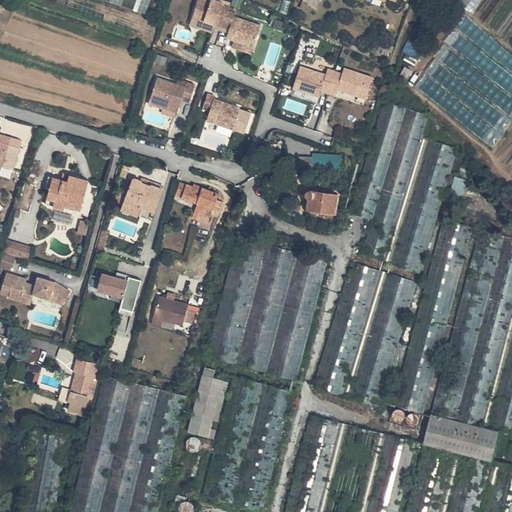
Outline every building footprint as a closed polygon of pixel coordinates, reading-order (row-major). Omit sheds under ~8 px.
[(110,0),(148,11),(151,0),(110,0)] [(187,0),(187,3),(196,5),(197,11),(223,20),(220,28),(231,32),(248,39),(255,18),(229,7),(229,0),(187,0)] [(462,0),(460,3),(473,12),(482,0),(462,0)] [(196,5),(187,3),(184,10),(220,28),(223,20),(197,11),(196,5)] [(492,144),(511,119),(511,50),(469,15),(414,83),(492,144)] [(248,39),(231,32),(229,36),(247,43),(248,39)] [(331,88),(337,71),(322,66),(320,71),(295,62),(286,85),(311,94),(313,88),(329,93),(331,88)] [(368,75),(340,65),(331,88),(360,98),(368,75)] [(180,87),(184,74),(176,71),(175,75),(146,66),(139,87),(153,92),(168,98),(170,90),(172,84),(180,87)] [(180,87),(172,84),(170,90),(178,93),(180,87)] [(207,87),(199,84),(192,99),(201,103),(197,113),(222,122),(230,100),(206,90),(207,87)] [(168,98),(153,92),(151,97),(166,102),(168,98)] [(353,211),(376,218),(403,108),(380,102),(353,211)] [(426,114),(403,108),(376,218),(368,252),(388,257),(426,114)] [(453,145),(427,137),(395,259),(420,265),(453,145)] [(330,153),(297,153),(297,165),(331,163),(330,153)] [(125,165),(119,164),(116,175),(122,176),(125,165)] [(13,176),(14,167),(2,166),(1,174),(13,176)] [(55,170),(49,168),(47,176),(54,177),(55,170)] [(76,175),(56,169),(54,177),(47,176),(33,172),(30,184),(36,186),(33,193),(41,195),(40,198),(68,206),(76,175)] [(142,181),(132,178),(126,194),(112,189),(109,200),(123,205),(121,210),(137,216),(141,206),(156,212),(164,190),(152,185),(152,187),(141,183),(142,181)] [(465,183),(454,179),(448,202),(459,205),(465,183)] [(198,189),(179,183),(175,195),(198,202),(213,206),(221,209),(224,199),(216,196),(217,191),(199,186),(198,189)] [(299,202),(327,205),(328,188),(300,185),(295,186),(294,187),(296,191),(300,194),(299,202)] [(41,195),(33,193),(31,200),(39,202),(40,198),(41,195)] [(213,206),(198,202),(197,206),(212,210),(213,206)] [(212,210),(197,206),(192,221),(207,225),(212,210)] [(55,219),(66,221),(68,213),(56,211),(55,219)] [(394,403),(424,411),(470,227),(440,220),(394,403)] [(500,236),(479,230),(431,410),(455,416),(500,236)] [(256,238),(230,232),(199,352),(224,359),(256,238)] [(145,246),(110,233),(104,250),(139,262),(145,246)] [(511,304),(511,239),(503,237),(458,416),(483,422),(511,304)] [(0,239),(0,252),(13,257),(17,244),(0,239)] [(290,247),(262,239),(230,360),(258,367),(290,247)] [(326,255),(295,247),(263,368),(295,376),(326,255)] [(385,265),(352,256),(321,381),(321,383),(352,392),(352,389),(385,265)] [(419,274),(391,266),(359,391),(358,393),(383,401),(384,397),(419,274)] [(17,274),(0,269),(0,295),(10,298),(12,289),(21,291),(22,288),(37,293),(43,296),(45,291),(53,296),(59,286),(43,277),(41,283),(36,281),(38,275),(27,272),(24,280),(23,283),(15,280),(16,278),(17,274)] [(126,280),(100,272),(94,291),(120,299),(126,280)] [(127,276),(126,280),(120,299),(117,312),(122,313),(117,330),(126,333),(142,281),(127,276)] [(21,291),(12,289),(10,298),(19,300),(21,291)] [(53,296),(45,291),(43,296),(51,301),(53,296)] [(178,298),(148,291),(143,311),(173,319),(178,298)] [(511,429),(511,332),(489,424),(494,425),(511,429)] [(29,345),(25,359),(40,363),(43,349),(29,345)] [(97,363),(91,361),(89,370),(95,372),(97,363)] [(92,511),(127,374),(105,367),(68,511),(92,511)] [(214,370),(205,369),(203,378),(212,379),(214,370)] [(79,372),(73,370),(71,378),(77,380),(79,372)] [(228,373),(214,370),(212,379),(203,378),(198,405),(208,406),(205,417),(196,415),(194,430),(213,434),(216,419),(221,419),(228,373)] [(70,383),(89,387),(92,375),(79,372),(77,380),(71,378),(70,383)] [(123,511),(156,381),(131,374),(97,511),(123,511)] [(263,381),(235,374),(222,435),(210,488),(237,494),(263,381)] [(163,383),(161,382),(129,511),(157,511),(189,391),(189,390),(163,383)] [(295,389),(267,382),(242,496),(269,502),(295,389)] [(83,410),(89,387),(70,383),(67,396),(71,396),(70,402),(68,406),(83,410)] [(208,406),(198,405),(196,415),(205,417),(208,406)] [(306,405),(282,511),(309,511),(333,411),(306,405)] [(431,410),(427,426),(490,442),(494,425),(489,424),(483,422),(458,416),(455,416),(431,410)] [(343,415),(320,511),(350,511),(372,421),(343,415)] [(382,423),(361,511),(391,511),(410,430),(382,423)] [(52,511),(71,430),(45,424),(25,511),(52,511)] [(490,442),(427,426),(423,445),(448,451),(458,454),(486,460),(490,442)] [(214,438),(207,436),(207,441),(206,446),(212,447),(214,438)] [(418,444),(401,511),(433,511),(448,451),(423,445),(418,444)] [(508,511),(511,498),(511,454),(497,451),(480,511),(508,511)] [(472,511),(486,460),(458,454),(443,511),(472,511)]
